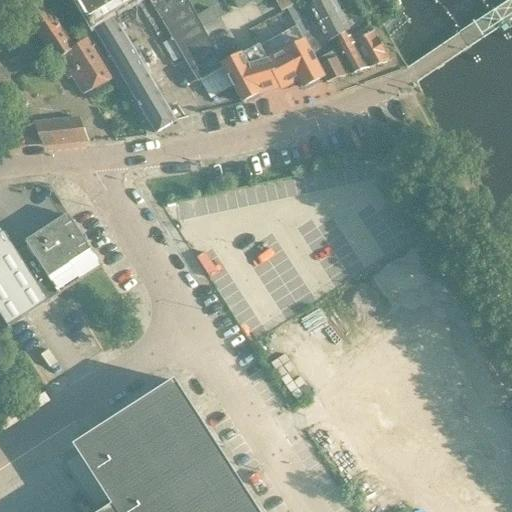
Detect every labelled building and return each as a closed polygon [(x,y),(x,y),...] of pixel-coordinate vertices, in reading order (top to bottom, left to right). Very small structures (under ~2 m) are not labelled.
[(67,77),(70,75),(102,58),(89,36),(85,33),(79,36),(82,40),(73,46),(42,0),(30,0),(20,7),(67,77)] [(188,0),(79,0),(158,132),(178,120),(116,14),(138,0),(151,0),(200,82),(203,80),(213,98),(235,84),(225,64),(204,27),(197,16),(188,0)] [(252,0),(233,0),(238,9),(253,0),(252,0)] [(289,0),(275,0),(282,13),(287,10),(293,7),(289,0)] [(316,0),(309,4),(317,22),(329,46),(334,44),(350,36),(347,30),(348,29),(339,11),(333,0),(316,0)] [(293,7),(287,10),(297,28),(298,27),(295,23),(301,20),(302,20),(295,6),(293,7)] [(212,8),(197,16),(204,27),(218,19),(212,8)] [(312,33),(305,18),(301,20),(295,23),(298,27),(303,38),(312,33)] [(370,26),(350,36),(334,44),(351,75),(391,62),(374,31),(373,32),(370,26)] [(294,79),(298,77),(304,89),(323,79),(309,50),(303,38),(298,27),(297,28),(225,64),(235,84),(243,103),(264,93),(277,89),(284,85),(285,87),(295,81),(294,79)] [(320,44),(314,32),(312,33),(303,38),(309,50),(320,44)] [(327,55),(320,44),(309,50),(323,79),(324,78),(326,83),(346,76),(334,52),(327,55)] [(102,58),(70,75),(83,95),(113,79),(102,58)] [(80,119),(33,124),(43,146),(88,141),(80,119)] [(33,124),(20,129),(28,146),(43,146),(33,124)] [(102,268),(70,218),(69,217),(55,226),(54,225),(48,229),(49,230),(27,244),(27,245),(17,252),(5,233),(0,236),(0,315),(8,328),(60,294),(101,268),(102,268)] [(110,511),(257,511),(184,397),(80,464),(110,511)]
